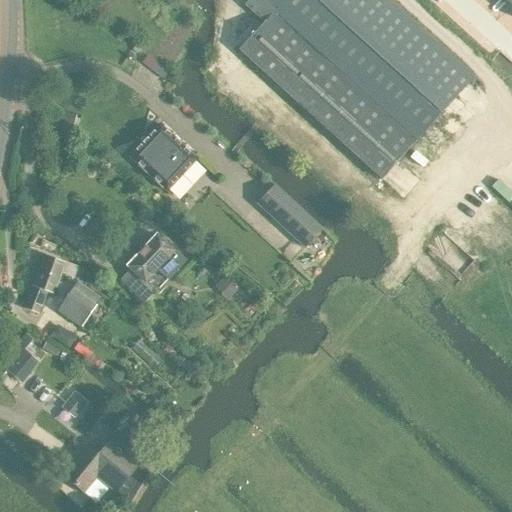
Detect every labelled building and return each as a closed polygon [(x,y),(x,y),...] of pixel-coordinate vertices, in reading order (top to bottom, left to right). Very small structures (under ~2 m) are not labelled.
[(381,180),(416,141),(475,77),(390,0),(249,0),(245,5),(264,22),(238,50),(381,180)] [(141,168),(167,190),(193,159),(168,137),(141,168)] [(511,148),(472,190),(511,224),(511,148)] [(256,204),(304,249),(322,230),(274,185),(256,204)] [(126,266),(129,269),(120,280),(146,303),(155,293),(145,283),(157,270),(168,280),(185,261),(174,251),(156,234),(126,266)] [(42,254),(23,308),(38,314),(46,292),(52,294),(54,291),(56,292),(59,291),(60,289),(61,287),(61,284),(60,282),(57,281),(60,274),(73,278),(78,267),(64,262),(42,254)] [(56,311),(80,328),(100,299),(76,282),(56,311)] [(23,331),(0,356),(0,377),(6,370),(8,372),(21,383),(39,363),(24,349),(32,340),(23,331)] [(74,390),(65,401),(79,411),(88,400),(74,390)] [(87,445),(62,475),(84,493),(95,502),(109,486),(116,492),(126,500),(130,503),(138,489),(148,471),(139,464),(140,463),(111,439),(99,454),(87,445)]
